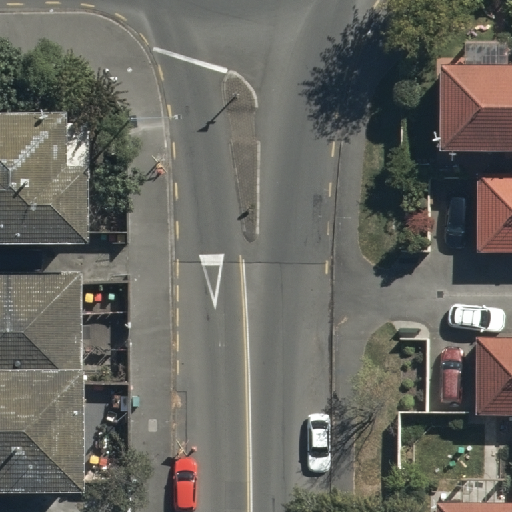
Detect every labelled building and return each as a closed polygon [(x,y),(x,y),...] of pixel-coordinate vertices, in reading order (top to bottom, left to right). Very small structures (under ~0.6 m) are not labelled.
[(511,69),(449,69),(449,152),(511,152),(511,69)] [(0,245),(92,245),(91,133),(69,133),(69,117),(0,116),(0,245)] [(511,180),(481,180),(482,253),(511,252),(511,180)] [(85,278),(0,278),(0,487),(84,488),(85,278)] [(511,341),(484,341),(484,413),(511,412),(511,341)]
